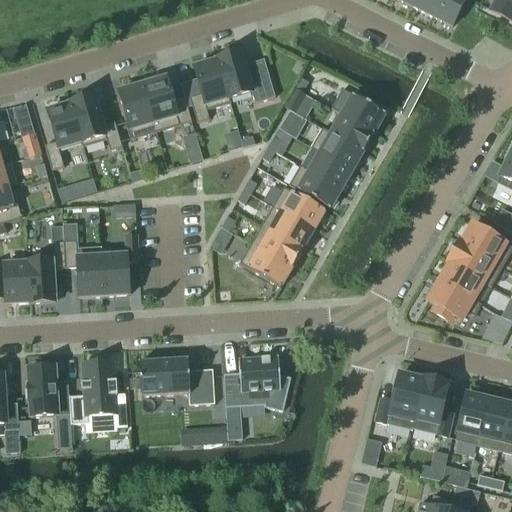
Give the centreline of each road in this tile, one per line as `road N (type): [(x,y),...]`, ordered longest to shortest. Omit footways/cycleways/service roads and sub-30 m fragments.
road 1 (residential): [(373,315),(0,337)]
road 2 (residential): [(0,85),(299,0)]
road 3 (residential): [(373,315),(499,88)]
road 4 (residential): [(324,0),(499,88)]
road 5 (residential): [(325,511),(368,338)]
road 6 (residential): [(511,374),(368,338)]
